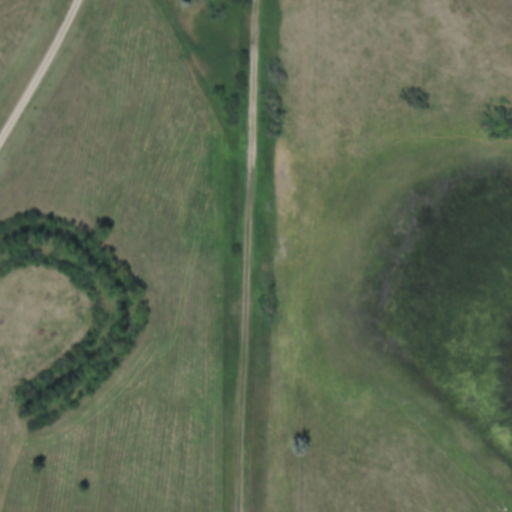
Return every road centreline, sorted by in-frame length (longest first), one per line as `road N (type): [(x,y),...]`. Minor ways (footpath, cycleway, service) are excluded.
road 1 (track): [(254,0),(245,511)]
road 2 (residential): [(0,143),(78,0)]
